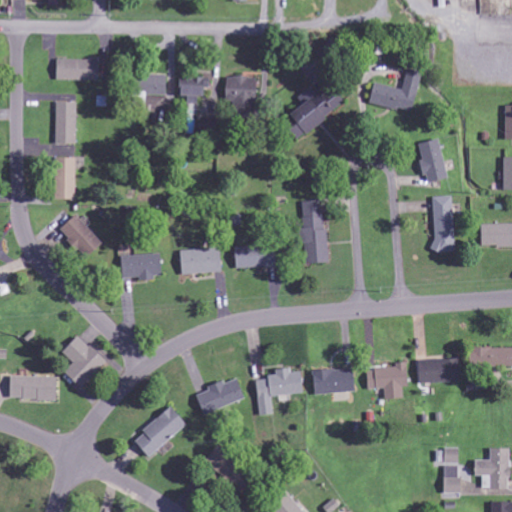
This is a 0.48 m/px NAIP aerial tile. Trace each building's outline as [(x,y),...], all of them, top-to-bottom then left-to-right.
[(54,59),(54,80),(99,81),(99,61),(54,59)] [(418,73),(404,70),(401,90),(371,84),(367,105),(410,113),(418,73)] [(144,109),(145,95),(163,96),(164,76),(131,75),(130,109),(144,109)] [(253,79),(224,77),(223,99),(236,99),(235,110),(252,111),(253,79)] [(202,98),(203,89),(210,90),(211,79),(176,78),(176,97),(186,97),(186,104),(194,104),(195,98),(202,98)] [(333,95),(321,104),(309,88),(295,99),(300,105),(284,116),(291,125),(285,130),(294,142),(341,106),(333,95)] [(75,103),(54,103),(53,144),(74,145),(75,103)] [(503,141),(511,141),(511,106),(503,107),(503,141)] [(446,179),(437,140),(417,145),(420,161),(418,161),(424,185),(446,179)] [(73,201),(74,159),(53,159),(53,200),(73,201)] [(511,191),(511,159),(502,159),(501,191),(511,191)] [(431,198),(433,254),(453,253),(451,197),(431,198)] [(300,203),(302,229),(295,230),(297,245),(302,244),(304,265),(325,264),(320,201),(300,203)] [(85,259),(100,242),(72,216),(56,232),(85,259)] [(511,224),(478,225),(479,248),(511,247),(511,246),(511,243),(511,242),(511,224)] [(233,269),(271,268),(270,247),(232,248),(233,269)] [(178,251),(179,274),(217,274),(217,250),(178,251)] [(158,279),(157,255),(119,256),(119,279),(138,278),(138,280),(158,279)] [(78,389),(103,362),(75,335),(59,352),(71,363),(61,373),(78,389)] [(511,366),(511,347),(468,349),(468,367),(511,366)] [(416,360),(416,383),(456,382),(455,359),(416,360)] [(365,389),(382,389),(383,399),(401,398),(401,387),(404,387),(403,362),(393,363),(393,368),(364,369),(365,389)] [(300,393),(298,372),(289,373),(288,368),(273,370),(274,377),(255,379),(258,415),(272,414),(270,396),(300,393)] [(351,392),(350,369),(310,371),(311,394),(351,392)] [(7,399),(53,400),(54,377),(7,376),(7,399)] [(239,390),(235,380),(221,386),(225,396),(239,390)] [(183,424),(168,408),(141,435),(144,438),(159,424),(171,436),(183,424)] [(456,464),(457,449),(442,448),(441,463),(456,464)] [(508,449),(488,448),(488,461),(473,460),(472,476),(481,476),(480,489),(506,490),(508,449)] [(457,499),(458,466),(442,466),(441,499),(457,499)] [(297,511),(297,500),(286,500),(286,495),(268,495),(268,511),(297,511)] [(327,511),(331,511),(338,506),(333,499),(323,506),(327,511)] [(489,511),(511,511),(511,502),(489,502),(489,511)]
